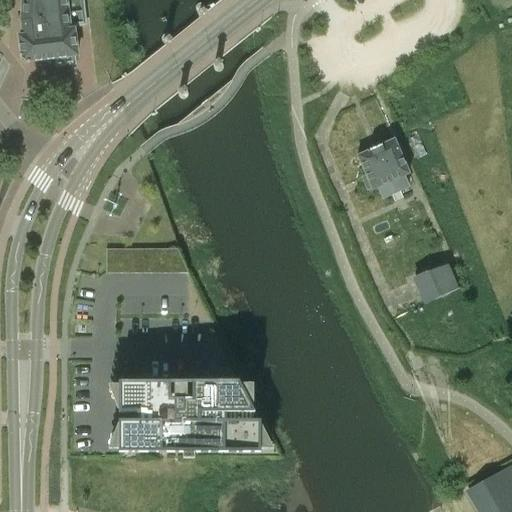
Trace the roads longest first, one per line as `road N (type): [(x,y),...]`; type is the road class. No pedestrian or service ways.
road 1 (secondary): [(56,164),(21,228),(10,293),(20,479)]
road 2 (secondary): [(20,479),(31,434),(37,285),(75,178)]
road 3 (secondary): [(117,116),(256,0)]
